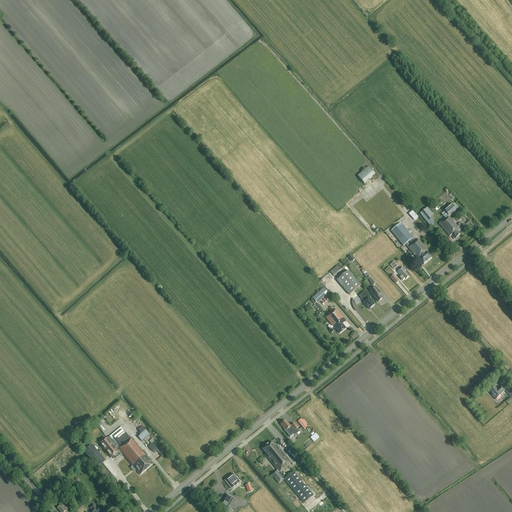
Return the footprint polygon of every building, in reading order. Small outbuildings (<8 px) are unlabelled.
[(364,185),(375,176),(368,167),(357,176),(364,185)] [(460,235),(458,232),(460,230),(449,217),(456,211),(452,206),(446,211),(449,215),(439,224),(449,237),(452,234),(456,239),(460,235)] [(415,220),(420,217),(415,210),(411,213),(415,220)] [(413,239),(401,224),(391,232),(403,247),(405,245),(408,248),(417,260),(418,258),(424,265),(431,258),(426,252),(428,251),(418,240),(415,242),(413,239)] [(334,278),(345,268),(344,266),(340,269),(338,266),(330,273),(334,278)] [(405,280),(409,277),(404,272),(405,271),(402,267),(397,272),(400,275),(399,276),(400,277),(399,278),(402,281),(405,279),(405,280)] [(350,296),(361,286),(348,271),(337,281),(350,296)] [(396,284),(399,281),(394,275),(390,278),(396,284)] [(375,299),(378,303),(382,299),(380,296),(381,295),(375,287),(369,292),(375,300),(375,299)] [(317,304),(328,294),(324,289),(312,299),(316,303),(317,304)] [(374,305),(369,299),(370,298),(365,291),(359,296),(363,301),(364,300),(365,302),(364,303),(369,309),(374,305)] [(346,329),(342,324),(346,322),(336,310),(325,318),(335,329),(339,334),(346,329)] [(505,391),(501,386),(497,390),(494,387),(489,392),(491,395),(491,396),(495,401),(502,395),(501,394),(505,391)] [(301,418),(298,421),(304,429),(308,426),(301,418)] [(281,425),(285,430),(284,430),(290,437),(294,435),(295,436),(300,431),(298,428),(294,423),(291,427),(286,421),(284,422),(283,422),(281,424),(281,425)] [(142,442),(149,436),(142,427),(138,430),(140,432),(138,434),(140,436),(138,438),(142,442)] [(100,445),(111,458),(118,452),(120,451),(140,475),(153,464),(131,438),(118,448),(118,449),(117,450),(107,438),(100,445)] [(276,445),(275,446),(272,442),(263,450),(267,454),(265,456),(277,470),(272,475),(279,484),(284,480),(278,474),(291,463),(276,445)] [(154,451),(157,448),(159,451),(162,448),(158,444),(156,446),(153,443),(150,446),(154,451)] [(84,451),(97,468),(105,461),(92,445),(84,451)] [(304,504),(313,496),(293,471),(284,479),(304,504)] [(233,474),(225,481),(232,489),(240,482),(233,474)] [(221,496),(228,489),(218,479),(211,486),(221,496)] [(227,495),(221,506),(227,509),(224,511),(229,511),(232,508),(229,506),(234,499),(227,495)]
